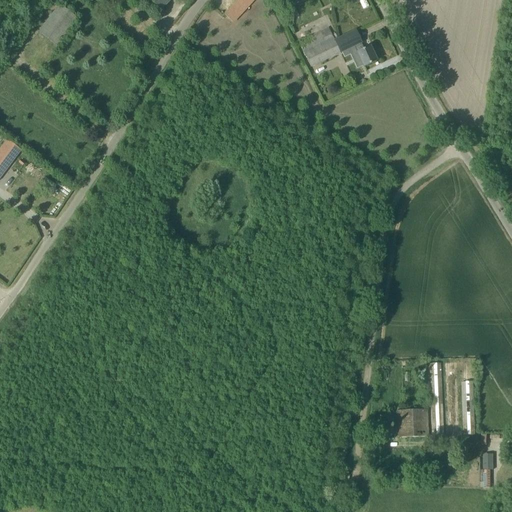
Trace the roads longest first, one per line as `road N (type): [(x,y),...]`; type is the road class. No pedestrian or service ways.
road 1 (unclassified): [(0,310),(202,0)]
road 2 (unclassified): [(357,474),(386,216),(412,179),(459,148)]
road 3 (unclassified): [(459,148),(381,0)]
